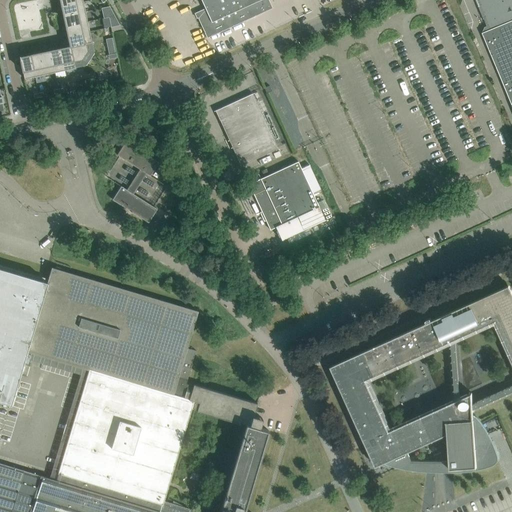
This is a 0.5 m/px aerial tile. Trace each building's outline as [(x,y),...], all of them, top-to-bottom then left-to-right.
[(201,0),(205,8),(196,12),(202,26),(207,37),(272,8),(268,0),(201,0)] [(511,0),(476,0),(488,30),(482,33),(511,105),(511,0)] [(62,16),(62,17),(85,12),(83,2),(60,7),(61,7),(63,16),(62,16)] [(107,17),(110,17),(114,16),(111,9),(105,10),(107,17)] [(64,26),(64,27),(87,22),(85,12),(62,17),(63,17),(65,26),(64,26)] [(114,16),(110,17),(112,27),(119,25),(114,16)] [(66,36),(66,37),(89,32),(87,22),(64,27),(66,27),(68,36),(66,36)] [(67,44),(84,55),(86,51),(85,44),(92,42),(89,32),(66,37),(68,37),(69,44),(69,45),(67,44)] [(60,47),(65,70),(75,68),(73,60),(81,59),(84,55),(67,44),(67,45),(68,45),(67,47),(60,48),(60,47)] [(50,49),(55,72),(65,70),(60,47),(59,47),(60,48),(50,50),(50,49)] [(40,51),(45,74),(55,72),(50,49),(49,49),(50,50),(40,52),(40,51)] [(30,53),(35,76),(45,74),(40,51),(39,51),(40,52),(30,54),(30,53)] [(35,76),(30,53),(29,53),(30,55),(20,57),(20,55),(19,56),(24,79),(35,76)] [(215,110),(240,166),(278,149),(252,93),(215,110)] [(159,162),(125,141),(117,155),(139,169),(127,189),(121,186),(112,199),(148,222),(157,209),(133,194),(146,173),(150,176),(159,162)] [(249,184),(270,230),(276,227),(281,240),(325,220),(297,161),(249,184)] [(160,230),(164,233),(170,225),(165,222),(160,230)] [(0,511),(243,511),(268,430),(259,427),(262,418),(253,415),(257,403),(193,384),(193,385),(186,383),(190,368),(196,350),(187,348),(198,311),(188,308),(52,268),(47,282),(27,352),(89,370),(74,421),(55,480),(0,463),(0,511)] [(0,401),(11,405),(27,352),(47,282),(0,268),(0,401)] [(286,283),(291,295),(298,292),(293,280),(286,283)] [(511,391),(511,290),(509,285),(330,366),(376,466),(384,462),(389,464),(394,466),(399,467),(405,469),(408,469),(413,470),(418,471),(425,471),(431,472),(442,472),(450,472),(458,472),(465,471),(471,470),(477,469),(480,468),(484,468),(488,466),(490,466),(492,465),(493,464),(494,464),(495,463),(496,463),(496,462),(497,461),(498,460),(498,459),(498,458),(498,457),(498,456),(498,455),(497,454),(496,451),(495,448),(494,444),(493,442),(491,439),(489,434),(487,430),(485,428),(483,425),(482,423),(480,421),(479,419),(477,417),(476,416),(475,416),(474,415),(473,414),(473,409),(511,391)] [(275,292),(279,301),(288,297),(284,288),(275,292)]
